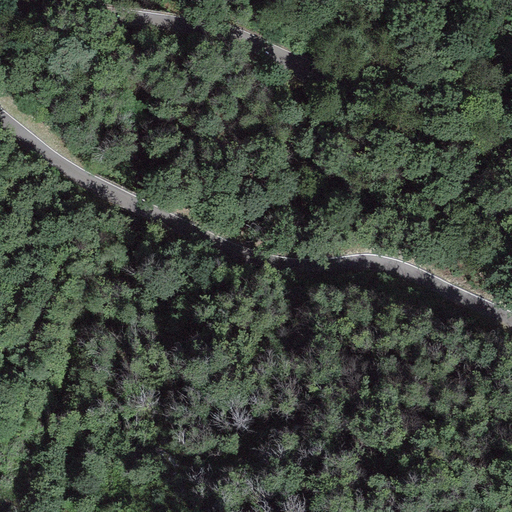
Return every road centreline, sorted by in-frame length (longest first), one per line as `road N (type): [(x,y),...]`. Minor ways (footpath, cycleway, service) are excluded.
road 1 (unclassified): [(0,118),(92,184),(239,252),(291,264),(408,268),(511,320)]
road 2 (unclassified): [(511,107),(385,100),(339,90),(216,30),(0,3)]
